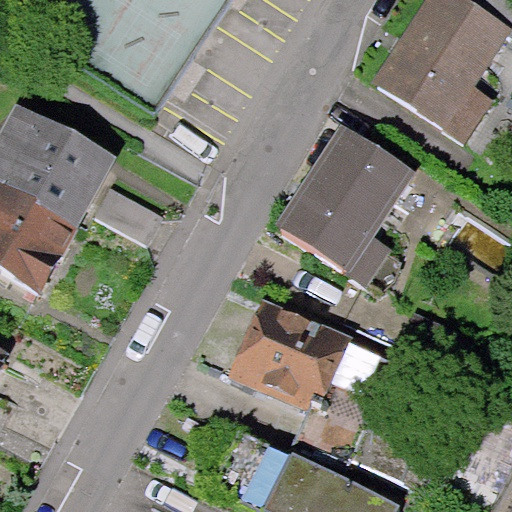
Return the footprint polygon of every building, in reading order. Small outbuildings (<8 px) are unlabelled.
[(25,0),(14,18),(156,112),(229,0),(25,0)] [(452,0),(425,0),(362,88),(454,155),(484,114),(466,101),(503,49),(511,55),(511,9),(498,0),(467,0),(462,7),(452,0)] [(0,269),(41,293),(112,168),(13,112),(0,133),(0,269)] [(403,184),(332,141),(271,240),(367,299),(391,259),(367,244),(403,184)] [(170,229),(109,197),(93,227),(155,258),(170,229)] [(268,308),(228,382),(323,433),(363,360),(268,308)] [(370,511),(276,465),(252,511),(370,511)]
